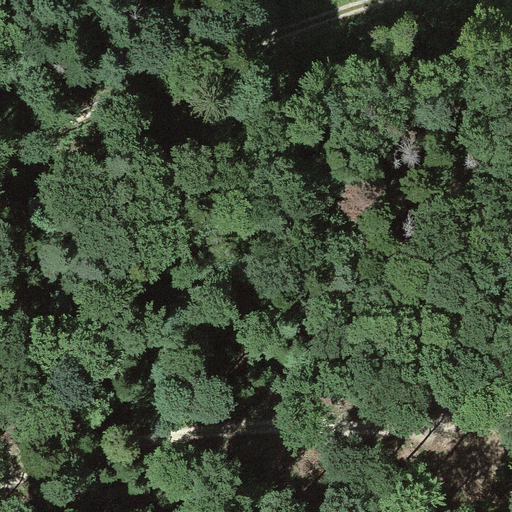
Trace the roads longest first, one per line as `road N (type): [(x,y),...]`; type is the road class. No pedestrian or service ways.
road 1 (track): [(0,477),(80,449),(144,438),(407,423),(511,407)]
road 2 (track): [(0,152),(157,81),(387,0)]
